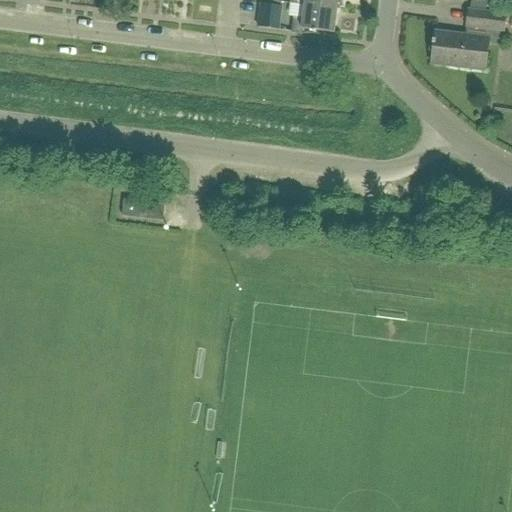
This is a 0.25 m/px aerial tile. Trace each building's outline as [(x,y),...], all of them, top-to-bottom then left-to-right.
[(338,10),(339,0),(290,0),(290,5),(304,6),(338,10)] [(278,31),(282,7),(261,4),(258,28),(278,31)] [(335,34),(338,10),(304,6),(303,19),(293,18),(292,34),(302,35),(303,30),(335,34)] [(504,33),(506,16),(469,12),(467,28),(470,28),(469,38),(436,34),(432,65),(485,71),(490,31),(504,33)] [(163,222),(165,206),(124,201),(122,217),(163,222)]
